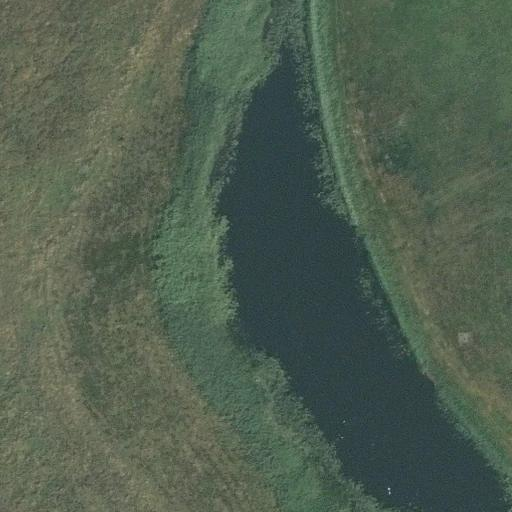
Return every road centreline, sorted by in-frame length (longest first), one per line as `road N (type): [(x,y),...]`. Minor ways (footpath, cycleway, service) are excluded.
road 1 (track): [(333,0),(338,86),(375,226),(474,426),(511,458)]
road 2 (track): [(511,110),(416,100),(361,49),(341,0)]
